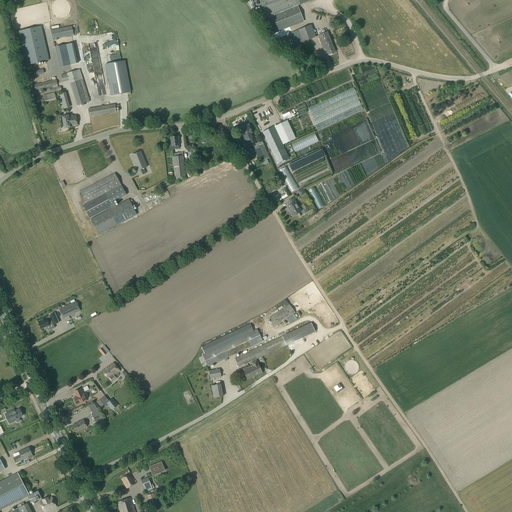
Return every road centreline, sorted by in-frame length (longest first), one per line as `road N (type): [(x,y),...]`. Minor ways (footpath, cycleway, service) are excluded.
road 1 (unclassified): [(0,181),(30,158),(117,131),(219,118),(360,60),(453,79),(481,75),(495,69),(444,4)]
road 2 (track): [(413,71),(477,227),(341,323)]
road 3 (track): [(465,511),(341,323)]
road 4 (unclassified): [(268,375),(77,480)]
road 5 (secondary): [(77,480),(0,308)]
road 6 (track): [(341,323),(274,214)]
